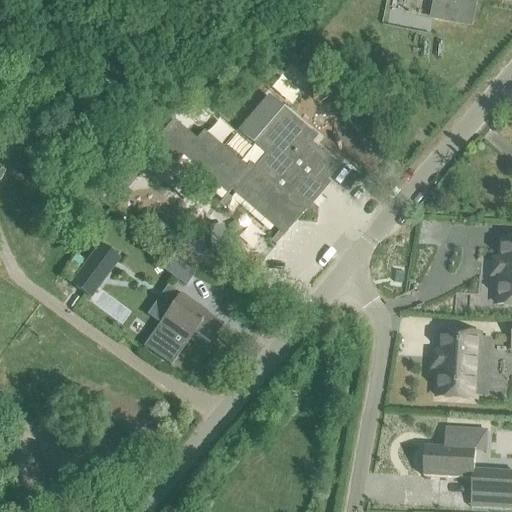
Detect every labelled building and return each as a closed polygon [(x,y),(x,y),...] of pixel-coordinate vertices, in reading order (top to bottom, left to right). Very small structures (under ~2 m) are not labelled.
[(436,0),(432,20),(470,27),(474,0),(436,0)] [(309,148),(315,140),(267,98),(236,133),(265,157),(254,170),(248,165),(244,170),(202,134),(195,142),(172,122),(151,148),(175,167),(182,159),(226,197),(229,193),(281,238),(319,195),(312,189),(320,181),(323,183),(334,170),(309,148)] [(196,232),(206,219),(196,211),(186,223),(196,232)] [(511,242),(502,241),(497,306),(511,307),(511,242)] [(99,247),(70,286),(87,298),(116,259),(99,247)] [(171,260),(163,272),(185,287),(193,275),(171,260)] [(159,325),(142,348),(169,367),(185,344),(193,333),(208,344),(220,327),(178,297),(158,325),(159,325)] [(441,334),(437,399),(475,401),(479,337),(441,334)] [(425,450),(423,478),(472,481),(471,498),(511,500),(511,475),(475,473),(476,455),(477,433),(445,431),(444,451),(425,450)]
